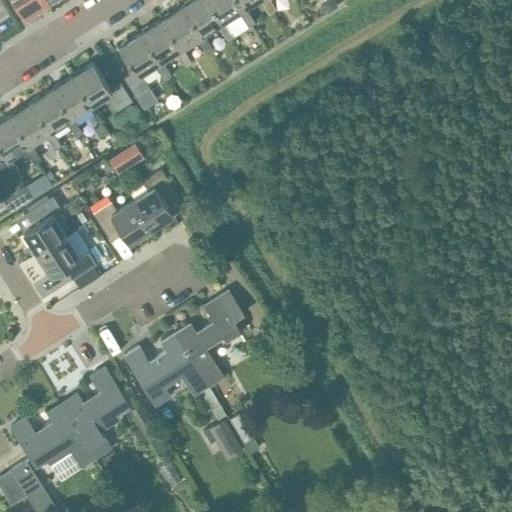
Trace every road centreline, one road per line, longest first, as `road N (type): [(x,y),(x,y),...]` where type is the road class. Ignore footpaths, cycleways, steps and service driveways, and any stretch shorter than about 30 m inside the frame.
road 1 (track): [(432,0),(213,132),(208,153),(428,507),(511,457)]
road 2 (residential): [(50,335),(172,259)]
road 3 (residential): [(0,74),(112,0)]
